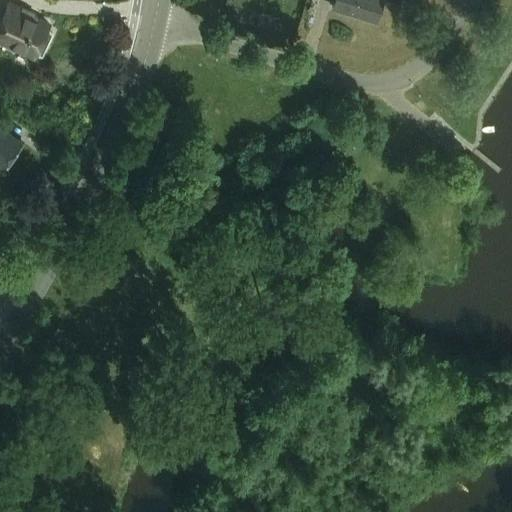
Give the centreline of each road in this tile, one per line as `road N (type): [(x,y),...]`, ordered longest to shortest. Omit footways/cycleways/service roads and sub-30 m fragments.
road 1 (tertiary): [(0,356),(139,88),(154,26)]
road 2 (unclassified): [(471,0),(420,66),(378,82),(154,26)]
